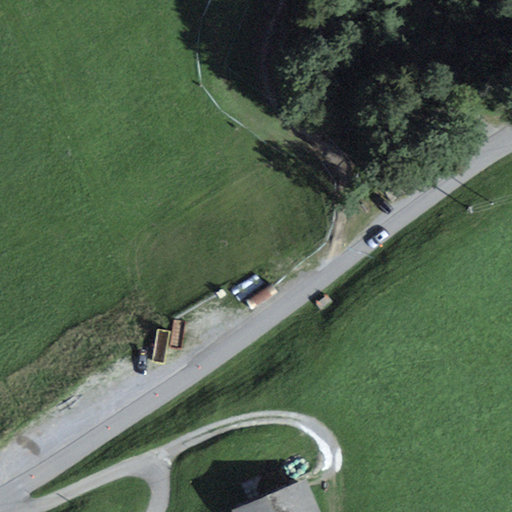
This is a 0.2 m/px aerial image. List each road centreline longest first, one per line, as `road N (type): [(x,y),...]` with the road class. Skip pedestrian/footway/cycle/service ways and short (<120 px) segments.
road 1 (unclassified): [(511,143),(0,491)]
road 2 (track): [(496,152),(464,113),(439,109),(298,134)]
road 3 (track): [(149,470),(207,432),(278,417),(310,425),(333,461)]
